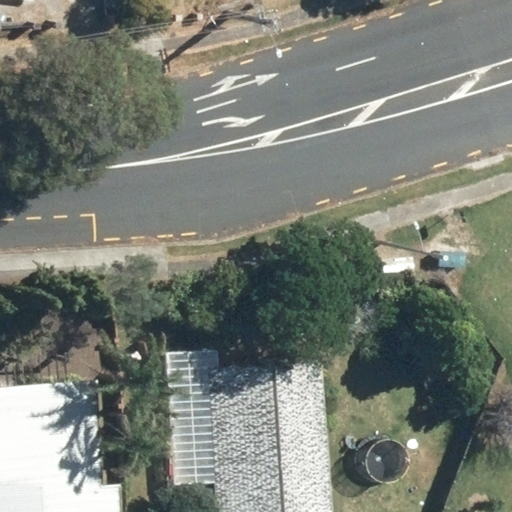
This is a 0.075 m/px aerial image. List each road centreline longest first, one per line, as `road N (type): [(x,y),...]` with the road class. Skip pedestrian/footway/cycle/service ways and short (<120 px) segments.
road 1 (tertiary): [(359,105),(164,158),(0,175)]
road 2 (tertiary): [(511,52),(359,105)]
road 3 (secondary): [(511,112),(359,105)]
